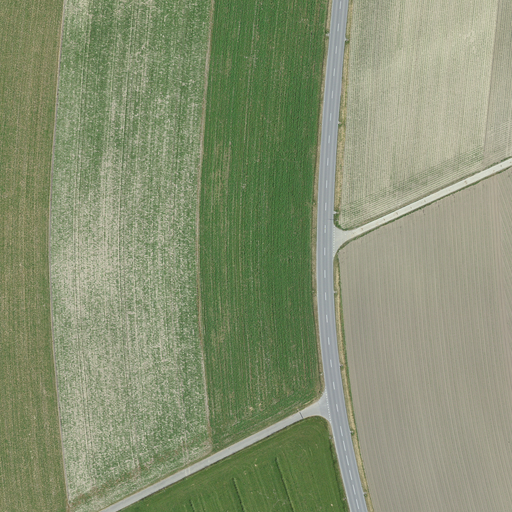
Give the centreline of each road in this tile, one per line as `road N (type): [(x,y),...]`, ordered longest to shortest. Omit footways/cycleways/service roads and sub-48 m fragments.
road 1 (secondary): [(361,511),(337,413),(327,315),(330,136),(343,0)]
road 2 (track): [(336,399),(110,511)]
road 3 (track): [(325,247),(511,162)]
